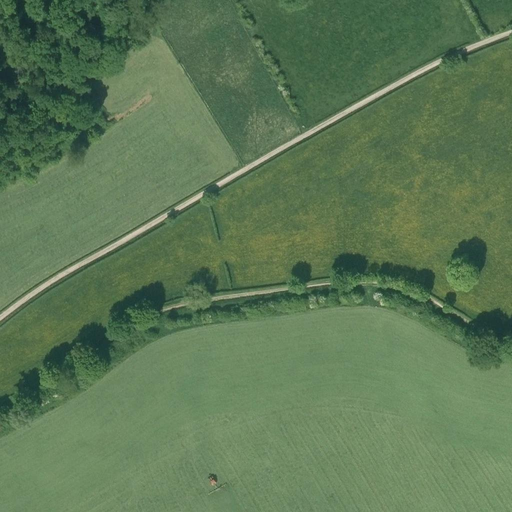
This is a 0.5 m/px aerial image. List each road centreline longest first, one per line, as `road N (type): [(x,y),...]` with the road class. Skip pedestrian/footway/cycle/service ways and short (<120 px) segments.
road 1 (track): [(0,318),(358,105),(511,32)]
road 2 (track): [(0,408),(160,310),(316,284),(399,287),(511,340)]
